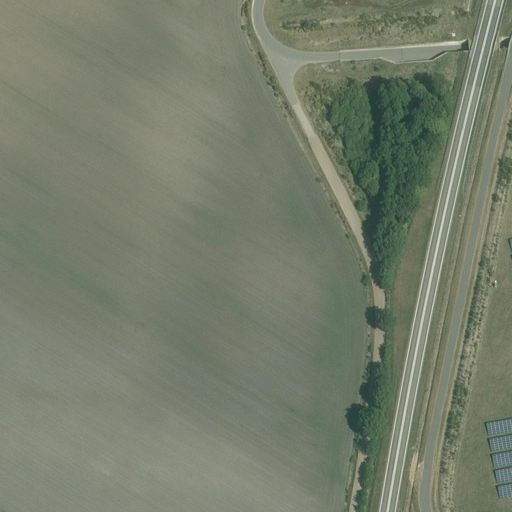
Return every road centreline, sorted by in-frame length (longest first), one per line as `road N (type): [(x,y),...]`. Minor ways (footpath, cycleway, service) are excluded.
road 1 (trunk): [(387,511),(443,217),(495,0)]
road 2 (unclassified): [(511,60),(436,416),(427,511)]
road 3 (track): [(354,511),(377,364),(376,281),(295,104)]
road 4 (unclassified): [(511,43),(276,60)]
